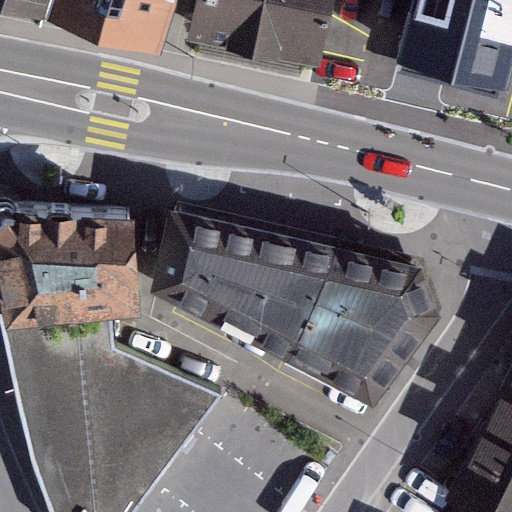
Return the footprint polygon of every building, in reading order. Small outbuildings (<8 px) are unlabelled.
[(63,0),(3,0),(58,17),(63,0)] [(187,0),(63,0),(58,17),(174,50),(187,0)] [(346,0),(214,0),(209,30),(336,54),(346,0)] [(511,0),(418,0),(407,40),(511,68),(511,0)] [(140,201),(11,195),(24,297),(143,290),(140,201)] [(418,262),(177,207),(161,284),(367,389),(432,301),(418,262)] [(120,347),(117,307),(5,314),(40,458),(59,511),(137,511),(225,391),(120,347)] [(511,511),(511,371),(455,487),(468,494),(459,511),(511,511)]
